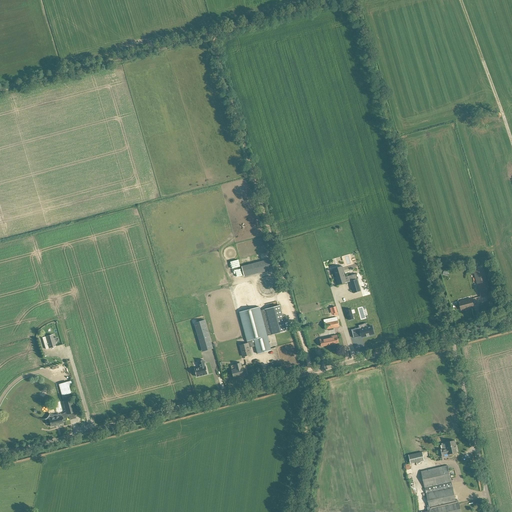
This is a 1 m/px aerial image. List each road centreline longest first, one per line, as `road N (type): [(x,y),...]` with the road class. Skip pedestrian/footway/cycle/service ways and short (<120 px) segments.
road 1 (unclassified): [(0,455),(451,334)]
road 2 (track): [(211,34),(311,371)]
road 3 (track): [(451,334),(352,0)]
road 4 (track): [(0,89),(211,34)]
road 5 (unclassified): [(493,511),(451,334)]
road 6 (track): [(294,511),(311,371)]
road 7 (track): [(211,34),(339,0)]
